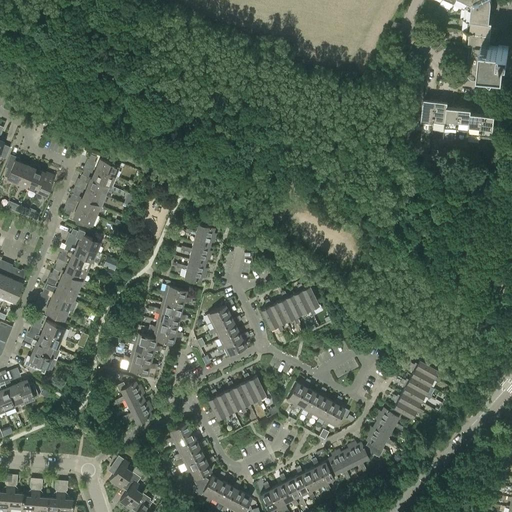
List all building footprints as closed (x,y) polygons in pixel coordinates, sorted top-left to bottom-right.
[(454,0),(454,1),(455,1),(466,7),(464,19),(468,20),(468,19),(489,21),(491,2),(491,1),(491,0),(454,0)] [(468,19),(468,20),(467,31),(490,34),(491,27),(489,27),(489,21),(468,19)] [(490,34),(467,31),(465,43),(469,44),(487,45),(487,40),(490,40),(490,34)] [(468,76),(469,77),(471,79),(474,79),(493,81),(494,72),(503,72),(504,56),(507,57),(508,46),(498,45),(498,46),(487,45),(469,44),(467,70),(467,72),(467,74),(468,76)] [(421,121),(433,123),(435,99),(429,98),(429,101),(423,101),(421,121)] [(435,99),(433,123),(444,124),(445,124),(447,107),(447,103),(442,102),(442,100),(435,99)] [(444,128),(456,129),(459,106),(452,105),(452,107),(447,107),(445,124),(444,124),(444,128)] [(459,106),(456,129),(468,130),(470,113),(471,109),(465,109),(465,106),(459,106)] [(467,134),(479,136),(482,112),(476,111),(475,114),(470,113),(468,130),(467,134)] [(489,113),(482,112),(479,136),(492,137),(494,116),(488,115),(489,113)] [(3,142),(0,148),(0,155),(5,157),(10,145),(3,142)] [(6,176),(17,181),(24,163),(14,159),(15,156),(10,153),(5,165),(10,168),(6,176)] [(96,168),(114,175),(118,165),(101,158),(96,168)] [(27,185),(35,165),(30,164),(29,166),(24,163),(17,181),(27,185)] [(37,189),(44,172),(38,169),(39,167),(35,165),(27,185),(37,189)] [(96,168),(92,178),(109,184),(108,184),(109,185),(114,175),(96,168)] [(44,172),(37,189),(47,193),(54,176),(44,172)] [(92,178),(91,177),(87,187),(104,194),(108,184),(109,184),(92,178)] [(87,187),(83,197),(99,204),(100,204),(104,194),(87,187)] [(82,197),(77,207),(95,214),(99,204),(83,197),(82,197)] [(6,205),(16,210),(18,205),(8,201),(6,205)] [(28,209),(18,205),(16,210),(26,214),(28,209)] [(61,210),(64,211),(63,213),(68,215),(70,211),(65,208),(62,207),(61,210)] [(95,214),(77,207),(73,217),(91,224),(95,214)] [(195,232),(215,237),(216,233),(213,232),(214,227),(198,223),(196,230),(195,232)] [(72,228),(71,231),(70,233),(76,236),(80,237),(78,243),(95,250),(100,240),(83,233),(85,230),(79,227),(77,231),(72,228)] [(214,242),(215,237),(195,232),(196,230),(191,229),(190,233),(195,234),(193,241),(209,245),(211,241),(214,242)] [(191,250),(210,255),(212,250),(208,249),(209,245),(193,241),(191,248),(191,250)] [(64,248),(90,260),(91,260),(95,250),(78,243),(76,247),(66,243),(64,248)] [(191,250),(191,248),(186,246),(185,250),(190,252),(188,258),(205,263),(206,258),(209,259),(210,255),(191,250)] [(69,262),(86,270),(90,260),(64,248),(64,249),(63,248),(61,252),(66,254),(67,256),(67,257),(70,258),(69,262)] [(118,259),(107,255),(103,265),(114,269),(117,260),(118,259)] [(188,258),(187,265),(186,267),(206,272),(207,268),(204,267),(205,263),(188,258)] [(64,272),(81,279),(81,280),(86,270),(69,262),(64,272)] [(187,265),(182,264),(181,268),(186,269),(184,276),(200,280),(202,276),(205,276),(206,272),(186,267),(187,265)] [(12,279),(5,295),(15,300),(22,283),(17,281),(18,277),(23,279),(27,270),(21,268),(21,269),(16,268),(14,273),(12,279)] [(111,278),(115,270),(109,268),(106,275),(111,278)] [(63,272),(59,282),(76,289),(81,279),(64,272),(63,272)] [(0,279),(0,293),(5,295),(12,279),(2,274),(0,279)] [(72,300),(76,289),(59,282),(57,286),(45,281),(43,287),(44,287),(49,289),(54,291),(55,292),(71,299),(72,300)] [(296,284),(299,290),(301,289),(311,308),(312,307),(319,304),(310,285),(303,288),(300,282),(296,284)] [(157,293),(163,295),(164,293),(184,298),(185,296),(186,289),(166,284),(165,291),(158,289),(157,293)] [(315,313),(312,307),(311,308),(301,289),(299,290),(293,293),(303,312),(308,309),(312,315),(315,313)] [(280,292),(283,298),(285,297),(295,316),(296,315),(303,312),(293,293),(287,296),(284,290),(280,292)] [(67,309),(71,299),(55,292),(54,291),(50,301),(67,309)] [(192,297),(185,296),(184,298),(164,293),(163,295),(162,302),(182,307),(184,300),(191,302),(192,297)] [(285,297),(283,298),(277,301),(287,320),(292,317),(295,316),(285,297)] [(287,320),(277,301),(271,304),(268,298),(264,300),(267,306),(269,305),(279,324),(280,323),(287,320)] [(207,313),(211,322),(230,312),(227,306),(233,303),(231,299),(224,302),(225,304),(207,313)] [(62,319),(67,309),(50,301),(45,312),(62,319)] [(182,307),(162,302),(160,308),(154,306),(153,311),(159,313),(160,310),(180,316),(180,313),(182,307)] [(283,329),(280,323),(279,324),(269,305),(267,306),(261,309),(270,328),(276,325),(279,331),(283,329)] [(160,310),(159,313),(157,319),(177,324),(179,318),(186,319),(187,315),(180,313),(180,316),(160,310)] [(43,315),(36,312),(32,320),(40,323),(43,315)] [(234,320),(233,318),(230,312),(211,322),(214,327),(208,330),(210,334),(216,331),(215,329),(234,320)] [(219,338),(238,328),(235,322),(241,319),(239,315),(233,318),(234,320),(215,329),(216,331),(219,338)] [(175,333),(176,331),(177,324),(157,319),(156,325),(149,324),(148,328),(155,330),(155,328),(175,333)] [(0,331),(8,335),(12,326),(0,320),(0,331)] [(47,320),(42,330),(60,337),(64,327),(47,320)] [(183,333),(176,331),(175,333),(155,328),(155,330),(153,337),(156,338),(173,342),(175,335),(181,337),(183,333)] [(216,346),(218,350),(224,348),(223,345),(242,336),(241,334),(238,328),(219,338),(222,343),(216,346)] [(60,337),(42,330),(40,335),(38,334),(35,334),(30,332),(28,336),(27,336),(54,347),(56,348),(60,337)] [(0,339),(5,342),(8,335),(0,331),(0,339)] [(223,345),(224,348),(227,354),(246,345),(243,338),(249,335),(247,331),(241,334),(242,336),(223,345)] [(83,347),(88,334),(82,332),(76,344),(83,347)] [(155,344),(156,338),(153,337),(136,332),(134,339),(128,338),(127,342),(133,344),(134,342),(154,347),(155,344)] [(35,344),(33,350),(50,357),(56,359),(60,349),(56,348),(54,347),(27,336),(26,340),(35,344)] [(134,342),(133,344),(132,350),(152,355),(154,349),(161,351),(162,346),(155,344),(154,347),(134,342)] [(56,359),(50,357),(33,350),(29,360),(26,358),(23,364),(44,372),(46,367),(51,369),(56,359)] [(152,355),(132,350),(130,357),(123,355),(122,360),(129,361),(129,359),(150,364),(150,362),(152,355)] [(129,359),(129,361),(127,368),(147,373),(149,366),(156,368),(157,364),(150,362),(150,364),(129,359)] [(408,366),(414,369),(415,367),(433,377),(434,375),(438,368),(420,359),(416,365),(410,362),(408,366)] [(440,378),(434,375),(433,377),(415,367),(414,369),(411,375),(429,385),(432,379),(438,382),(440,378)] [(257,398),(259,397),(266,394),(257,375),(250,378),(247,372),(243,374),(246,380),(248,379),(257,398)] [(0,383),(2,389),(0,389),(0,399),(4,408),(14,404),(6,387),(4,380),(1,375),(0,375),(0,383)] [(399,381),(405,385),(407,383),(425,393),(426,391),(429,385),(411,375),(407,381),(402,378),(399,381)] [(302,408),(312,390),(306,386),(310,380),(306,377),(302,384),(304,385),(291,409),(293,410),(296,405),(302,408)] [(27,379),(16,383),(24,400),(34,396),(34,397),(39,396),(33,382),(29,384),(27,379)] [(262,403),(259,397),(257,398),(248,379),(246,380),(240,383),(249,402),(255,399),(258,405),(262,403)] [(227,382),(230,388),(232,387),(241,406),(243,405),(249,402),(240,383),(233,386),(230,380),(227,382)] [(124,397),(142,388),(140,384),(137,386),(135,381),(126,386),(123,381),(116,385),(119,390),(120,389),(123,395),(124,397)] [(289,408),(291,409),(304,385),(302,384),(297,381),(287,399),(292,402),(289,408)] [(6,387),(14,404),(24,400),(16,383),(6,387)] [(402,391),(420,401),(424,395),(430,398),(432,394),(426,391),(425,393),(407,383),(405,385),(402,391)] [(310,412),(312,413),(318,416),(328,398),(322,395),(326,389),(322,386),(318,393),(320,394),(310,412)] [(232,387),(230,388),(224,391),(233,410),(239,407),(242,413),(246,411),(243,405),(241,406),(232,387)] [(119,397),(120,401),(125,399),(128,405),(143,397),(142,394),(144,392),(142,388),(124,397),(123,395),(119,397)] [(211,390),(214,396),(216,395),(225,414),(227,413),(233,410),(224,391),(217,394),(214,388),(211,390)] [(320,394),(318,393),(312,390),(302,408),(308,411),(305,417),(309,419),(312,413),(310,412),(320,394)] [(390,397),(397,401),(398,399),(416,409),(417,407),(420,401),(402,391),(399,397),(393,393),(390,397)] [(230,419),(227,413),(225,414),(216,395),(214,396),(208,399),(217,418),(223,415),(226,421),(230,419)] [(337,395),(334,401),(336,403),(326,421),(328,422),(335,426),(345,407),(338,404),(342,397),(337,395)] [(128,405),(131,411),(132,413),(150,404),(148,400),(145,401),(143,397),(128,405)] [(336,403),(334,401),(328,398),(318,416),(324,420),(321,425),(325,427),(328,422),(326,421),(336,403)] [(394,407),(401,411),(412,416),(415,410),(421,413),(422,412),(423,410),(417,407),(416,409),(398,399),(397,401),(394,407)] [(131,411),(126,413),(128,417),(133,415),(136,422),(151,414),(149,410),(152,409),(150,404),(132,413),(131,411)] [(401,411),(394,407),(392,411),(384,407),(382,411),(379,410),(377,414),(394,424),(393,425),(397,427),(399,424),(395,422),(401,411)] [(377,419),(375,423),(390,431),(393,425),(394,424),(377,414),(375,418),(377,419)] [(167,443),(173,440),(172,438),(191,429),(190,427),(186,421),(168,430),(171,436),(165,439),(167,443)] [(172,438),(173,440),(176,446),(195,437),(192,431),(198,428),(196,423),(190,427),(191,429),(172,438)] [(389,443),(391,440),(387,437),(390,431),(375,423),(373,427),(370,425),(368,429),(386,439),(385,441),(389,443)] [(381,447),(385,441),(386,439),(368,429),(366,434),(369,435),(366,439),(368,440),(381,447)] [(198,443),(195,437),(176,446),(179,452),(173,455),(175,459),(181,456),(180,454),(199,445),(198,443)] [(184,462),(203,453),(200,447),(206,444),(204,440),(198,443),(199,445),(180,454),(181,456),(184,462)] [(356,440),(351,443),(360,461),(362,460),(369,457),(368,456),(374,453),(379,456),(383,448),(381,447),(368,440),(366,444),(363,445),(361,442),(357,444),(356,440)] [(349,448),(345,450),(352,465),(358,462),(360,466),(364,464),(362,460),(360,461),(351,443),(347,445),(349,448)] [(352,465),(345,450),(341,452),(339,449),(335,451),(344,469),(345,468),(352,465)] [(347,472),(345,468),(344,469),(335,451),(331,453),(332,456),(328,458),(329,459),(332,465),(328,467),(332,475),(342,470),(344,474),(347,472)] [(206,459),(203,453),(184,462),(187,468),(181,471),(183,475),(189,472),(188,470),(207,461),(206,459)] [(125,481),(132,471),(126,466),(129,462),(118,455),(111,465),(117,469),(110,479),(121,486),(125,481)] [(188,470),(189,472),(193,479),(196,484),(193,490),(201,494),(202,493),(209,479),(205,477),(203,474),(211,470),(208,463),(215,460),(212,456),(206,459),(207,461),(188,470)] [(332,465),(329,459),(319,464),(315,457),(311,459),(315,466),(317,465),(326,484),(328,483),(334,480),(332,475),(328,467),(332,465)] [(295,467),(298,474),(301,473),(310,492),(312,491),(318,488),(308,469),(302,472),(299,465),(295,467)] [(330,488),(328,483),(326,484),(317,465),(315,466),(308,469),(318,488),(324,485),(326,490),(330,488)] [(135,466),(132,471),(125,481),(131,485),(120,500),(131,508),(135,502),(142,491),(136,487),(138,483),(137,482),(144,472),(135,466)] [(221,471),(217,477),(219,478),(209,497),(211,498),(217,501),(227,483),(221,479),(225,473),(221,471)] [(18,484),(18,472),(6,472),(5,483),(18,484)] [(301,496),(292,477),(286,480),(283,473),(279,475),(282,482),(284,481),(293,500),(296,499),(301,496)] [(298,474),(292,477),(301,496),(307,493),(310,498),(314,496),(312,491),(310,492),(301,473),(298,474)] [(219,478),(217,477),(211,474),(209,479),(202,493),(207,496),(204,501),(208,503),(211,498),(209,497),(219,478)] [(223,511),(227,506),(225,505),(235,487),(233,486),(237,479),(237,478),(231,475),(227,483),(217,501),(223,504),(220,510),(223,511)] [(43,487),(43,476),(31,476),(31,487),(43,487)] [(69,489),(69,478),(56,478),(56,489),(69,489)] [(227,506),(233,510),(243,491),(237,488),(240,481),(237,479),(233,486),(235,487),(225,505),(227,506)] [(263,483),(266,490),(268,489),(277,508),(279,507),(285,504),(276,485),(270,488),(267,481),(263,483)] [(298,504),(296,499),(293,500),(284,481),(282,482),(276,485),(285,504),(291,501),(294,506),(298,504)] [(5,490),(0,489),(0,506),(7,507),(7,510),(9,510),(11,484),(6,484),(5,490)] [(15,485),(11,484),(9,510),(10,510),(11,507),(21,508),(22,494),(23,494),(23,492),(15,491),(15,485)] [(33,511),(35,488),(31,488),(31,494),(23,494),(22,494),(21,508),(20,511),(33,511)] [(46,511),(48,496),(39,495),(40,488),(35,488),(33,511),(46,511)] [(281,511),(282,511),(279,507),(277,508),(268,489),(266,490),(260,493),(269,511),(275,509),(276,511),(281,511)] [(58,511),(61,490),(56,490),(56,496),(48,496),(46,511),(58,511)] [(71,511),(73,498),(65,497),(65,491),(61,490),(58,511),(71,511)] [(150,511),(146,509),(148,505),(149,506),(152,501),(150,499),(151,497),(142,491),(135,502),(141,506),(136,511),(150,511)] [(242,511),(252,496),(243,491),(233,510),(231,511),(242,511)]
